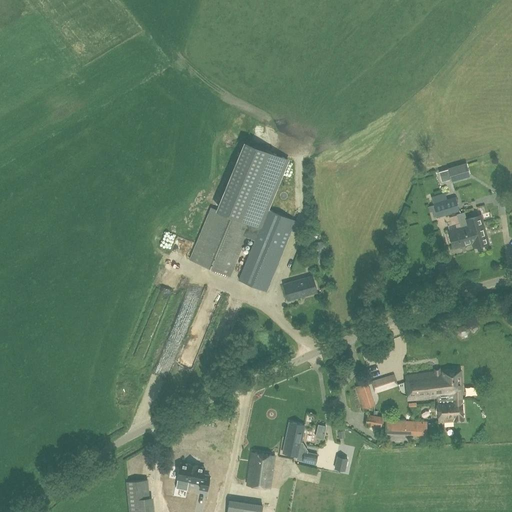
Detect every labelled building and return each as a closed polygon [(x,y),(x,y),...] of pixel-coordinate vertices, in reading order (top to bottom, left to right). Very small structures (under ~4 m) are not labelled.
[(246,237),(255,241),(261,228),(260,228),(267,210),(288,160),(250,145),(222,213),(212,208),(190,260),(230,277),(246,237)] [(452,182),(470,176),(466,163),(439,172),(442,181),(451,179),(452,182)] [(456,197),(443,201),(447,215),(460,211),(456,197)] [(447,215),(443,201),(432,204),(437,219),(460,212),(460,211),(447,215)] [(261,228),(255,241),(239,280),(266,292),(294,224),(295,221),(267,210),(260,228),(261,228)] [(489,244),(483,224),(483,222),(475,224),(474,217),(467,219),(465,212),(463,213),(472,243),(474,248),(489,244)] [(472,243),(463,213),(457,214),(461,229),(448,232),(453,249),(472,243)] [(458,259),(445,265),(455,287),(468,281),(458,259)] [(288,301),(317,293),(313,277),(283,285),(288,301)] [(437,398),(437,401),(462,399),(461,371),(442,372),(406,377),(408,401),(437,398)] [(374,392),(397,385),(395,375),(371,383),(374,392)] [(375,406),(368,383),(355,387),(363,410),(375,406)] [(463,421),(462,399),(437,401),(439,423),(463,421)] [(383,417),(368,415),(366,426),(381,428),(383,417)] [(386,420),(386,434),(427,435),(427,422),(386,420)] [(300,448),(304,430),(305,426),(290,422),(283,454),(297,457),(297,460),(316,464),(318,455),(305,453),(303,449),(300,448)] [(270,489),(274,456),(251,453),(247,486),(270,489)] [(337,457),(335,468),(345,470),(347,459),(337,457)] [(197,467),(197,465),(188,464),(188,465),(180,463),(176,488),(187,490),(189,481),(201,484),(200,488),(207,490),(210,476),(203,475),(204,468),(197,467)] [(127,483),(129,500),(149,498),(148,481),(127,483)] [(229,498),(226,511),(263,511),(264,504),(229,498)]
